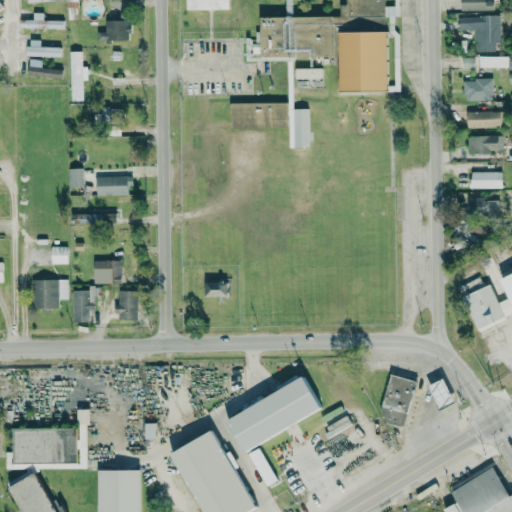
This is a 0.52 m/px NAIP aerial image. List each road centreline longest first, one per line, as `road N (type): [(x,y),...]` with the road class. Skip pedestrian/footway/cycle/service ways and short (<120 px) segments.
road 1 (tertiary): [(511,445),(464,371),(444,354),(413,345),(0,350)]
road 2 (residential): [(444,354),(439,0)]
road 3 (residential): [(171,348),(164,0)]
road 4 (tertiary): [(352,511),(498,423)]
